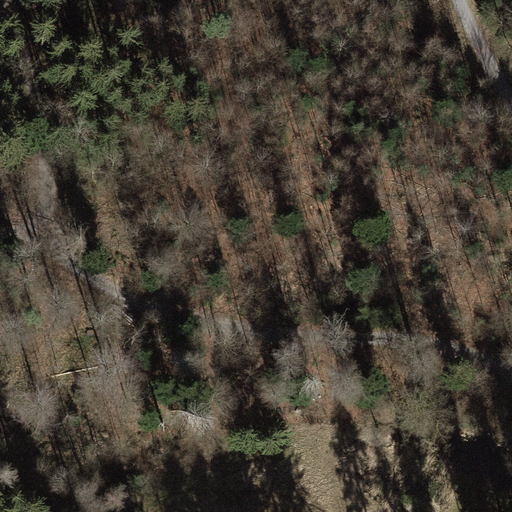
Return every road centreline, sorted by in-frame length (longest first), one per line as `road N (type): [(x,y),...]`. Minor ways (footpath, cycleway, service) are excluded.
road 1 (track): [(50,229),(77,270),(158,312),(239,331),(437,345),(511,372)]
road 2 (track): [(1,0),(33,97),(50,229)]
